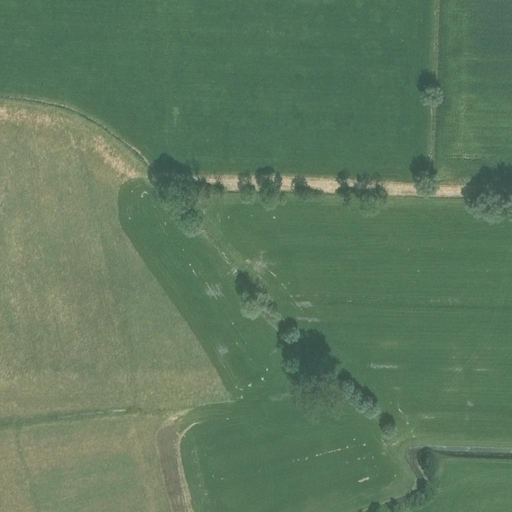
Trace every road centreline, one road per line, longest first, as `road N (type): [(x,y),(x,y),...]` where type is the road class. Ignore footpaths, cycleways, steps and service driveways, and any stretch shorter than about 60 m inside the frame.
road 1 (track): [(511,190),(149,180)]
road 2 (track): [(0,106),(66,114),(114,143),(149,180)]
